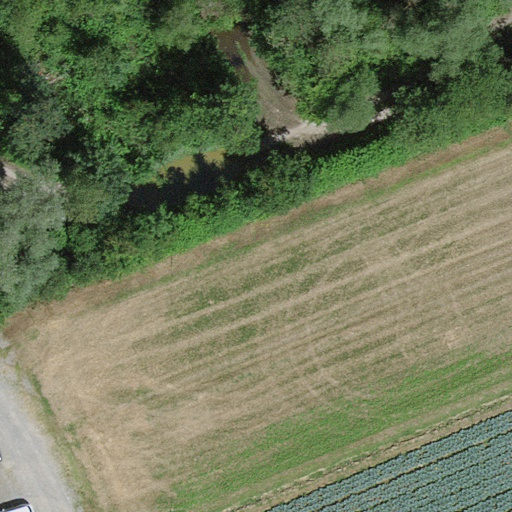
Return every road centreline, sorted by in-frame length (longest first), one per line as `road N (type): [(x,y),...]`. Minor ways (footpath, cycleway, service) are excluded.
road 1 (track): [(511,34),(275,129),(0,267)]
road 2 (track): [(201,0),(275,129)]
